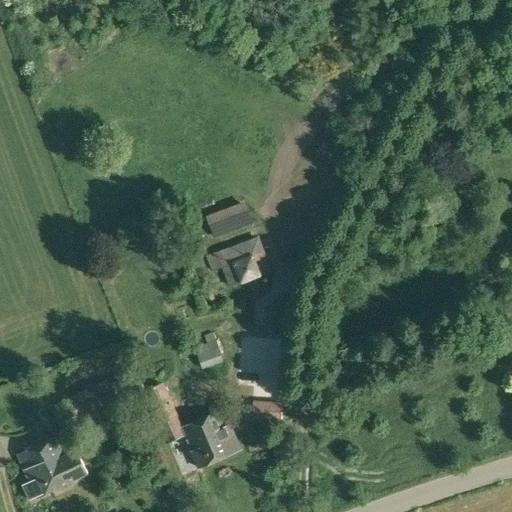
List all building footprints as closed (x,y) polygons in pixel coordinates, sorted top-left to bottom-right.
[(239,222),(254,212),(245,197),(230,207),(239,222)] [(209,213),(216,231),(229,225),(222,208),(209,213)] [(215,251),(221,265),(229,285),(271,269),(263,249),(258,235),(215,251)] [(212,333),(204,336),(207,344),(194,348),(203,372),(224,364),(215,341),(212,333)] [(128,351),(111,359),(119,375),(136,367),(128,351)] [(107,378),(54,403),(66,428),(118,403),(118,402),(145,391),(144,389),(147,388),(138,370),(109,383),(107,378)] [(182,425),(163,381),(147,388),(144,389),(145,391),(167,441),(184,433),(198,466),(240,448),(229,424),(226,425),(219,409),(182,425)] [(24,468),(29,480),(22,483),(29,498),(36,494),(37,496),(87,472),(76,448),(68,452),(60,434),(18,454),(24,468)]
